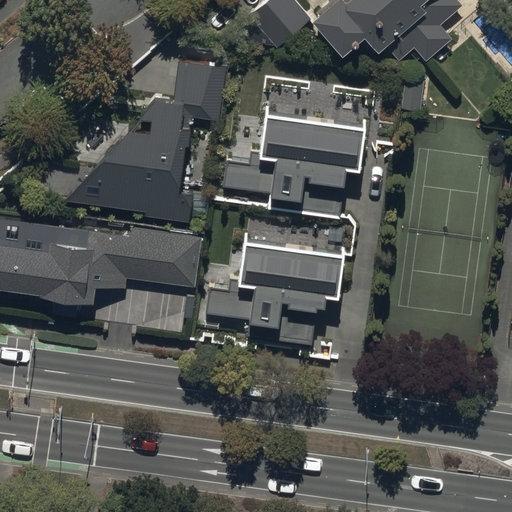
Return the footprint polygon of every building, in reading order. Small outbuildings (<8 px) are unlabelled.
[(295,0),(259,0),(247,10),(277,44),(310,16),(295,0)] [(464,0),(325,0),(312,12),(342,46),(359,34),(372,49),(385,38),(399,55),(415,41),(427,54),(452,32),(442,20),(465,0),(464,0)] [(271,45),(270,64),(294,65),(295,46),(271,45)] [(157,89),(62,195),(190,213),(194,188),(179,186),(189,114),(218,118),(226,61),(179,55),(174,91),(157,89)] [(422,72),(405,71),(402,104),(419,105),(422,72)] [(273,185),(271,204),(335,212),(341,170),(348,171),(349,161),(364,163),(370,117),(266,103),(260,144),(253,143),(251,155),(232,152),(228,179),(273,185)] [(202,237),(0,208),(0,284),(94,298),(97,280),(126,284),(127,274),(196,284),(202,237)] [(251,313),(248,331),(312,340),(318,298),(325,299),(326,289),(341,291),(347,245),(243,231),(238,272),(230,271),(228,283),(209,280),(205,307),(251,313)]
